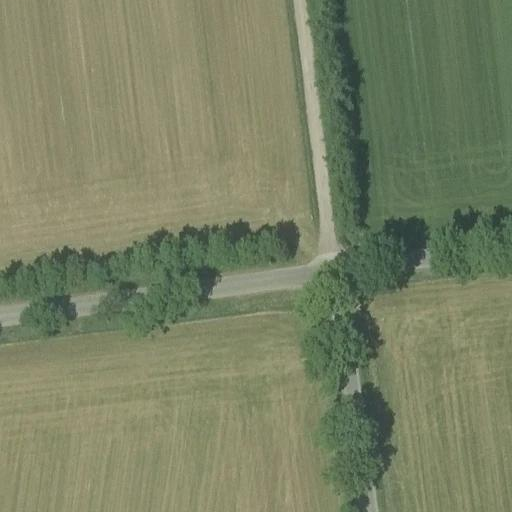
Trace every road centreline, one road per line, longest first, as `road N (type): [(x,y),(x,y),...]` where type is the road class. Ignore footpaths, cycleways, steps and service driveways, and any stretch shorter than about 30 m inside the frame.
road 1 (unclassified): [(0,316),(336,272)]
road 2 (track): [(298,0),(336,272)]
road 3 (unclassified): [(368,511),(336,272)]
road 4 (unclassified): [(336,272),(511,249)]
